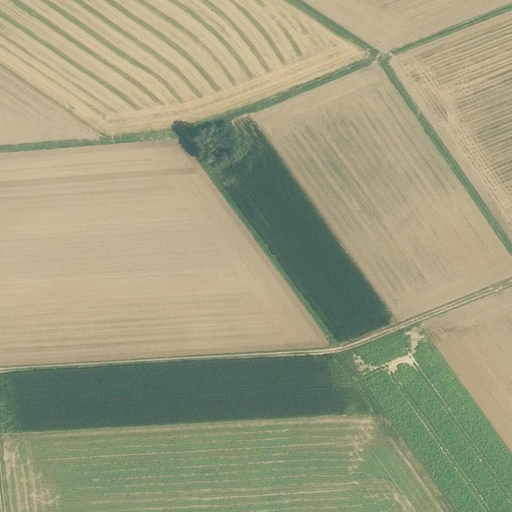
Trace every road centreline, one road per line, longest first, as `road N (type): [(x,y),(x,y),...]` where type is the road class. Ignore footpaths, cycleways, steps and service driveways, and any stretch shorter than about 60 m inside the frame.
road 1 (track): [(0,372),(337,354),(511,282)]
road 2 (track): [(340,351),(186,138),(0,157)]
road 3 (track): [(186,138),(511,10)]
road 4 (track): [(285,0),(376,63),(511,255)]
road 5 (track): [(450,511),(337,354)]
